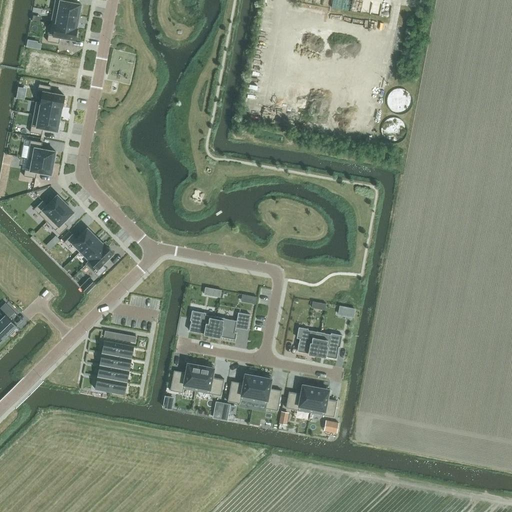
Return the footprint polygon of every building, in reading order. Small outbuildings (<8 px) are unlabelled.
[(54,0),(53,11),(79,16),(81,4),(67,1),(67,0),(54,0)] [(383,9),(384,0),(375,0),(374,7),(383,9)] [(53,11),(51,23),(77,28),(79,16),(53,11)] [(51,23),(47,41),(59,43),(60,37),(75,40),(77,28),(51,23)] [(36,101),(36,102),(62,107),(64,95),(50,92),(51,86),(39,84),(38,90),(43,91),(41,102),(36,101)] [(36,102),(33,114),(60,119),(62,107),(62,108),(62,107),(36,102)] [(33,114),(30,132),(42,134),(43,128),(57,131),(60,119),(33,114)] [(31,140),(27,158),(53,163),(56,151),(41,149),(42,142),(31,140)] [(25,170),(24,176),(36,178),(37,172),(51,175),(53,163),(27,158),(27,159),(32,160),(30,171),(25,170)] [(43,200),(34,209),(47,222),(66,203),(57,195),(47,205),(43,200)] [(66,203),(47,222),(60,235),(68,226),(64,222),(74,212),(66,203)] [(95,235),(87,227),(76,237),(72,233),(63,241),(68,246),(71,242),(80,251),(95,235)] [(60,240),(56,235),(52,239),(56,243),(60,240)] [(95,235),(80,251),(89,260),(104,244),(95,235)] [(105,245),(86,264),(99,277),(107,268),(103,264),(113,253),(105,245)] [(89,278),(82,285),(81,286),(87,293),(96,284),(89,278)] [(220,297),(222,290),(214,289),(213,296),(220,297)] [(0,309),(5,314),(0,318),(0,342),(17,325),(9,318),(15,312),(5,302),(0,307),(0,309)] [(190,324),(189,331),(202,333),(204,333),(204,334),(213,336),(213,335),(216,317),(206,315),(206,313),(192,310),(192,312),(191,318),(190,320),(191,320),(191,324),(190,324)] [(213,335),(213,336),(220,337),(220,336),(222,337),(235,339),(237,332),(235,332),(235,327),(247,330),(250,314),(238,312),(237,320),(225,318),(216,316),(216,317),(213,335)] [(297,336),(297,338),(300,338),(299,343),(299,342),(297,351),(307,353),(308,353),(308,354),(317,356),(317,354),(321,332),(317,331),(317,332),(308,330),(308,329),(307,328),(299,327),(298,329),(297,336)] [(317,354),(317,356),(326,357),(326,356),(327,356),(327,357),(337,359),(338,351),(339,347),(340,347),(340,345),(342,335),(331,333),(331,334),(324,333),(325,333),(321,332),(317,354)] [(117,356),(119,343),(104,341),(105,342),(103,353),(102,352),(102,353),(117,356)] [(119,343),(117,356),(131,358),(132,358),(130,358),(132,347),(134,347),(134,346),(119,343)] [(117,356),(102,353),(103,353),(101,365),(99,364),(99,365),(114,367),(117,356)] [(131,359),(131,358),(117,356),(114,367),(129,370),(128,370),(130,358),(131,359)] [(174,370),(170,390),(183,393),(184,389),(196,391),(201,365),(200,365),(194,364),(195,363),(188,361),(186,372),(174,370)] [(97,376),(112,379),(114,367),(99,365),(100,365),(98,376),(97,376)] [(201,365),(196,391),(221,396),(224,379),(223,379),(212,377),(215,366),(208,365),(207,367),(202,366),(202,365),(201,365)] [(114,367),(112,379),(127,382),(126,381),(128,370),(129,371),(129,370),(114,367)] [(231,381),(228,401),(240,403),(241,399),(254,402),(258,376),(257,376),(252,375),(252,373),(245,372),(243,383),(231,381)] [(110,391),(112,379),(97,376),(97,377),(98,377),(96,388),(95,388),(95,389),(110,391)] [(258,376),(254,402),(266,404),(265,408),(278,411),(282,390),(270,388),(272,377),(265,376),(265,377),(260,376),(258,376)] [(112,379),(110,391),(125,394),(124,393),(126,382),(127,382),(112,379)] [(289,391),(286,408),(311,413),(316,387),(314,387),(302,385),(301,394),(290,392),(289,391)] [(316,387),(311,413),(334,417),(337,400),(336,400),(327,399),(329,389),(317,387),(316,387)] [(172,407),(174,397),(165,396),(163,405),(165,408),(172,409),(172,407)] [(216,401),(213,415),(213,417),(220,419),(223,403),(216,401)] [(230,404),(223,403),(220,419),(227,420),(228,418),(230,404)]
